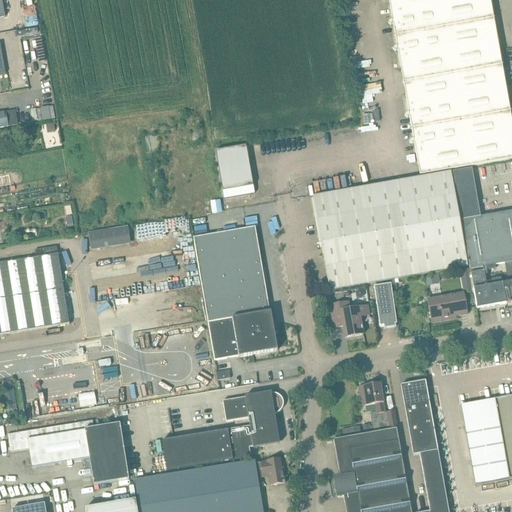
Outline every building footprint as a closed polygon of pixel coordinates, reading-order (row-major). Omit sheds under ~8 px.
[(511,124),(489,0),(388,0),(420,176),(511,159),(511,124)] [(361,96),(372,93),(371,86),(360,89),(361,96)] [(34,109),(34,121),(54,120),(54,108),(34,109)] [(5,113),(0,113),(0,127),(8,126),(18,124),(15,111),(5,113)] [(216,152),(223,192),(224,199),(254,194),(253,186),(248,156),(251,156),(249,146),(246,147),(246,146),(216,152)] [(450,173),(313,197),(330,292),(467,268),(450,173)] [(9,175),(0,176),(0,187),(11,185),(9,175)] [(64,208),(56,210),(61,227),(69,225),(64,208)] [(511,302),(511,211),(481,217),(461,221),(470,269),(477,309),(511,302)] [(88,234),(90,248),(130,242),(128,228),(88,234)] [(192,239),(207,322),(215,361),(239,357),(239,358),(277,351),(271,313),(270,313),(255,228),(192,239)] [(0,335),(69,325),(58,255),(57,247),(35,251),(36,258),(0,264),(0,335)] [(467,269),(460,270),(460,274),(461,280),(469,279),(468,275),(467,269)] [(438,274),(425,276),(427,286),(437,284),(437,283),(440,282),(438,274)] [(374,290),(373,290),(374,301),(376,301),(380,327),(384,327),(384,329),(396,327),(395,327),(395,325),(397,325),(391,285),(374,287),(374,290)] [(363,291),(359,289),(355,292),(356,297),(361,299),(364,296),(363,291)] [(134,298),(141,297),(143,307),(153,305),(152,293),(122,298),(123,305),(135,303),(134,298)] [(340,295),(338,300),(341,303),(346,303),(348,298),(344,295),(340,295)] [(464,295),(427,302),(431,323),(450,320),(450,317),(455,316),(455,317),(467,315),(464,295)] [(348,302),(330,306),(333,324),(342,322),(345,339),(363,335),(362,331),(363,330),(362,328),(360,318),(369,316),(368,306),(349,309),(348,302)] [(230,379),(229,371),(217,373),(218,381),(230,379)] [(425,382),(401,386),(413,456),(419,455),(438,451),(425,382)] [(380,384),(358,387),(362,407),(375,405),(377,413),(370,414),(374,433),(390,431),(390,430),(397,428),(394,411),(385,413),(383,403),(384,403),(380,384)] [(279,444),(275,415),(276,414),(278,413),(280,412),(281,411),(282,410),(283,408),(283,406),(283,405),(283,403),(283,401),(282,399),(281,398),(280,396),(278,395),(277,395),(275,394),(273,394),(271,394),(271,393),(245,397),(245,398),(223,402),(226,423),(249,419),(250,427),(227,431),(162,442),(167,472),(250,458),(250,461),(251,460),(249,448),(253,448),(253,449),(279,444)] [(495,400),(460,406),(475,486),(509,480),(495,400)] [(90,459),(94,486),(129,480),(120,425),(94,429),(92,421),(18,433),(7,435),(9,449),(12,448),(12,452),(29,450),(32,468),(90,459)] [(352,428),(342,430),(343,438),(353,436),(352,428)] [(374,433),(334,441),(340,477),(334,478),(338,498),(343,497),(346,511),(411,511),(396,429),(390,431),(374,433)] [(429,511),(449,511),(438,451),(419,455),(429,511)] [(281,468),(280,460),(255,464),(254,462),(135,480),(140,511),(262,511),(258,481),(264,480),(263,478),(269,477),(271,486),(286,484),(283,468),(281,468)] [(137,511),(135,500),(85,509),(85,511),(137,511)]
